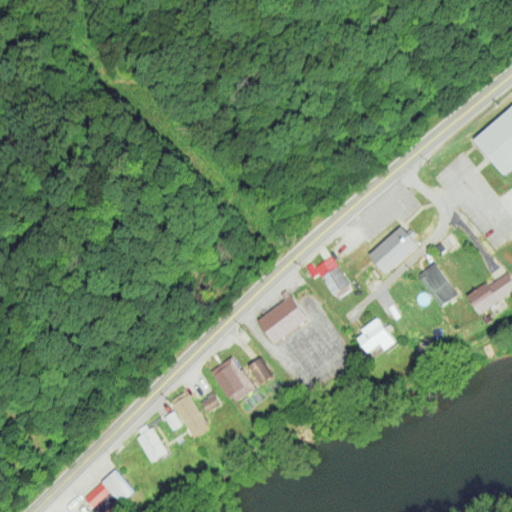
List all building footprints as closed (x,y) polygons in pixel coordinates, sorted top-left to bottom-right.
[(511,166),(511,105),(474,138),(504,173),(511,166)] [(419,240),(401,222),(370,255),(388,273),(419,240)] [(321,272),(335,299),(353,290),(334,254),(309,267),(314,277),(321,272)] [(459,293),(435,261),(418,275),(441,306),(459,293)] [(479,313),(511,291),(511,277),(508,271),(488,285),(486,282),(467,294),(479,313)] [(257,319),(275,343),(309,318),(291,294),(257,319)] [(381,343),(385,349),(396,341),(378,317),(356,334),(368,351),(381,343)] [(211,371),(235,403),(256,387),(232,355),(211,371)] [(274,375),(262,355),(249,364),(261,383),(274,375)] [(211,427),(186,390),(170,400),(196,437),(211,427)] [(208,412),(222,404),(215,392),(201,399),(208,412)] [(181,423),(174,411),(166,416),(173,428),(181,423)] [(137,437),(154,462),(169,451),(153,426),(137,437)] [(103,480),(122,503),(136,491),(117,468),(103,480)] [(94,507),(111,491),(102,481),(85,497),(94,507)]
